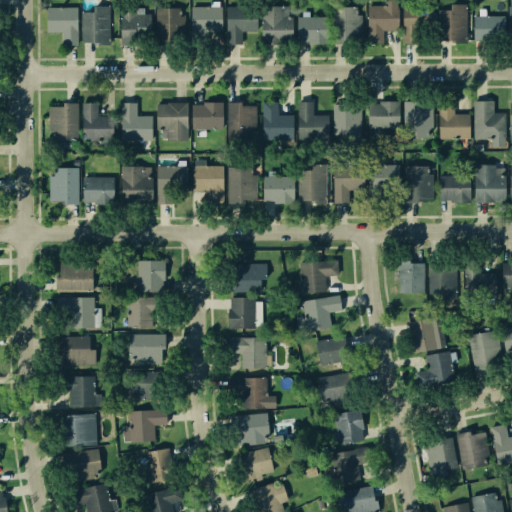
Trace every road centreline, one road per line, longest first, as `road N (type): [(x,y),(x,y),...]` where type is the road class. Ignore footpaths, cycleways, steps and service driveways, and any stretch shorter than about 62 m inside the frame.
road 1 (residential): [(47,511),(28,369),(28,0)]
road 2 (residential): [(0,234),(511,230)]
road 3 (residential): [(31,72),(511,69)]
road 4 (residential): [(414,511),(372,233)]
road 5 (residential): [(228,511),(205,407),(204,233)]
